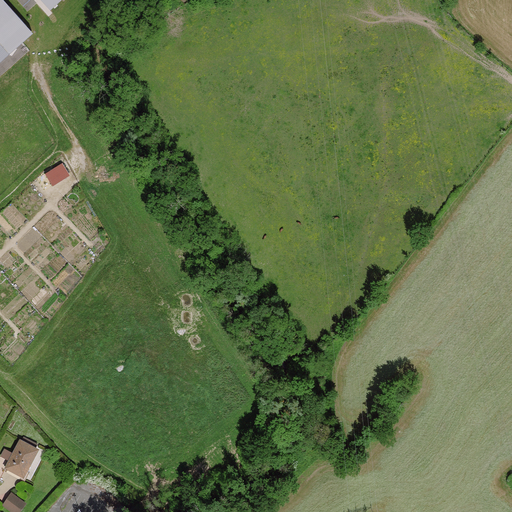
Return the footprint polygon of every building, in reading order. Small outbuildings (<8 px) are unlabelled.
[(41,0),(50,10),(62,0),(41,0)] [(0,52),(3,49),(0,45),(0,43),(8,37),(12,42),(24,32),(0,4),(0,52)] [(0,43),(0,45),(3,49),(12,42),(8,37),(0,43)] [(62,163),(45,173),(53,187),(70,175),(62,163)] [(34,449),(18,440),(11,453),(7,460),(4,466),(20,475),(34,449)] [(0,455),(7,460),(11,453),(3,448),(0,453),(0,455)] [(13,511),(21,502),(9,493),(1,504),(12,511),(13,511)]
